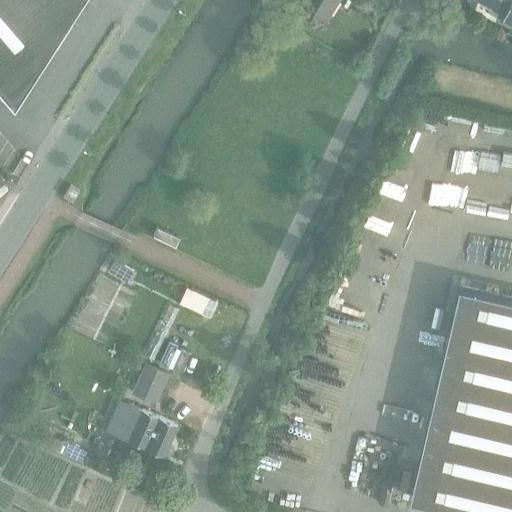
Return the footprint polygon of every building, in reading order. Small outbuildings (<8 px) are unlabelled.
[(0,0),(0,87),(13,103),(80,0),(0,0)] [(296,0),(325,17),(336,0),(296,0)] [(511,0),(476,0),(478,0),(477,0),(481,0),(504,13),(501,18),(511,24),(511,0)] [(70,185),(63,196),(71,201),(72,201),(79,190),(78,190),(70,185)] [(409,496),(480,511),(511,511),(511,297),(458,285),(409,496)] [(187,286),(179,303),(210,317),(218,301),(187,286)] [(167,303),(142,354),(157,361),(182,310),(167,303)] [(180,349),(171,368),(181,373),(190,353),(180,349)] [(167,371),(144,361),(132,389),(154,399),(167,371)] [(118,398),(105,429),(114,433),(169,456),(175,443),(170,441),(177,423),(139,407),(127,402),(118,398)] [(96,468),(101,457),(87,451),(83,462),(96,468)] [(123,478),(114,474),(112,479),(121,483),(122,482),(125,484),(128,478),(124,476),(123,478)] [(258,497),(262,481),(250,478),(246,494),(258,497)]
